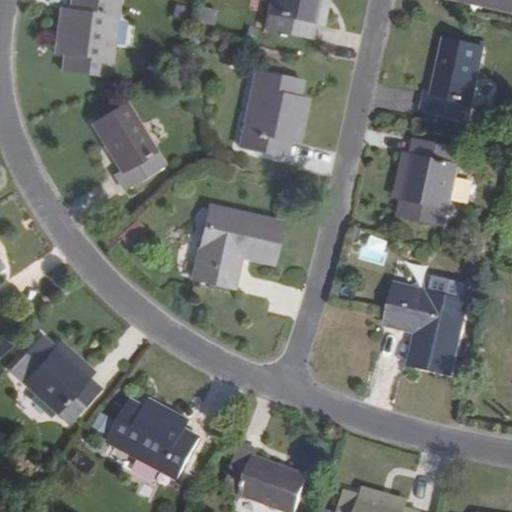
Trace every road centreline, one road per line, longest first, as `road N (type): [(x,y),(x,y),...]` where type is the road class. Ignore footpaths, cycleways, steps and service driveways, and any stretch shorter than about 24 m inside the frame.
road 1 (residential): [(281,392),(182,348),(106,291),(36,204),(0,123)]
road 2 (residential): [(281,392),(377,0)]
road 3 (residential): [(511,456),(376,427),(281,392)]
